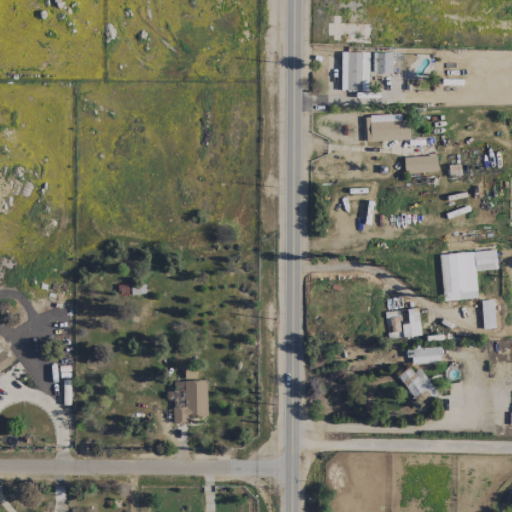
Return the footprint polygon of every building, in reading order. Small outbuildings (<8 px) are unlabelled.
[(387,38),(388,15),(374,14),(373,38),(387,38)] [(340,90),(367,91),(368,52),(341,52),(340,90)] [(372,73),(391,73),(391,53),(372,53),(372,73)] [(365,141),(408,140),(407,120),(400,120),(400,114),(364,116),(365,141)] [(403,157),(404,173),(436,172),(435,156),(403,157)] [(476,298),(474,270),(496,269),(494,250),(439,254),(441,300),(476,298)] [(407,324),(401,324),(402,337),(419,336),(418,308),(406,309),(407,324)] [(408,364),(441,362),(440,347),(407,348),(408,364)] [(1,350),(0,348),(0,374),(12,366),(1,350)] [(417,369),(413,373),(408,367),(395,377),(421,406),(437,391),(417,369)] [(205,380),(182,380),(183,407),(171,407),(172,423),(187,423),(187,417),(206,416),(205,380)]
